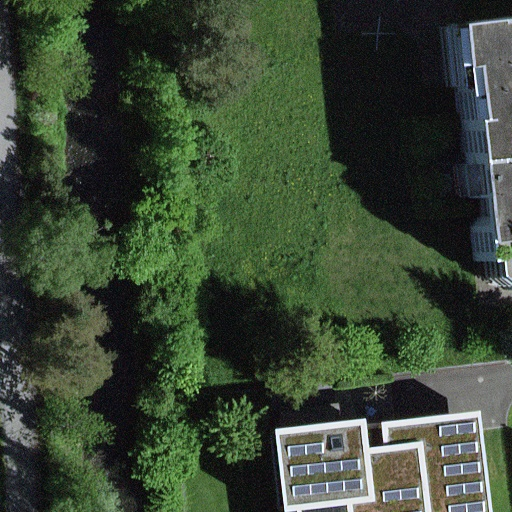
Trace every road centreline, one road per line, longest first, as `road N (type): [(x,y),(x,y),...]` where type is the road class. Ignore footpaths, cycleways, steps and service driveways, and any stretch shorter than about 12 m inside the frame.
road 1 (track): [(7,0),(39,511)]
road 2 (unknown): [(511,345),(277,376)]
